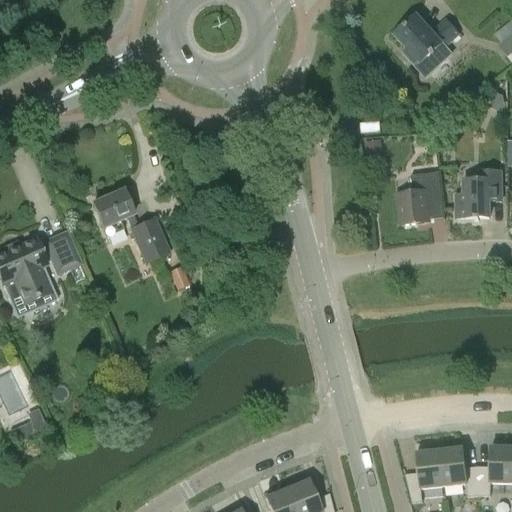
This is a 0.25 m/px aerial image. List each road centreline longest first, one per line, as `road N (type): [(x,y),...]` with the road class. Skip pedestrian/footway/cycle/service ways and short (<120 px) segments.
road 1 (residential): [(156,511),(255,455),(351,420)]
road 2 (residential): [(309,269),(280,167),(236,69)]
road 3 (residential): [(309,269),(439,249),(511,250)]
road 4 (tertiary): [(0,128),(176,41)]
road 5 (residential): [(511,410),(351,420)]
road 6 (residential): [(351,420),(309,269)]
